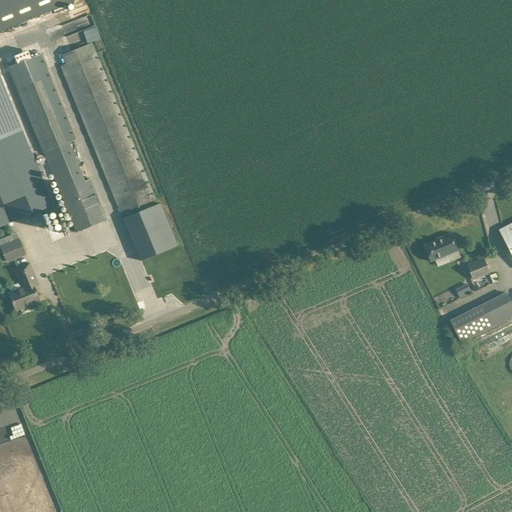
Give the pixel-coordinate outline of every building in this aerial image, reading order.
[(0,0),(0,30),(74,1),(74,0),(0,0)] [(84,25),(55,37),(66,63),(61,65),(116,201),(120,210),(119,211),(120,214),(122,218),(135,213),(133,209),(155,200),(151,190),(84,25)] [(9,67),(76,232),(106,220),(90,179),(84,181),(68,143),(76,140),(41,54),(9,67)] [(0,140),(23,131),(0,75),(0,140)] [(0,226),(53,205),(23,131),(0,140),(0,226)] [(160,203),(123,218),(140,261),(178,246),(160,203)] [(511,223),(499,230),(511,255),(511,223)] [(425,247),(423,248),(425,252),(427,252),(430,261),(435,259),(457,250),(458,250),(451,233),(436,239),(436,240),(424,245),(425,247)] [(0,246),(0,247),(7,263),(27,255),(19,238),(0,246)] [(467,265),(473,279),(489,273),(483,259),(467,265)] [(26,286),(9,293),(16,310),(40,300),(33,284),(38,282),(30,263),(18,268),(26,286)] [(496,273),(490,275),(493,283),(498,280),(496,273)] [(460,297),(472,292),(468,282),(456,288),(460,297)] [(511,304),(506,293),(450,321),(461,343),(511,317),(511,304)]
